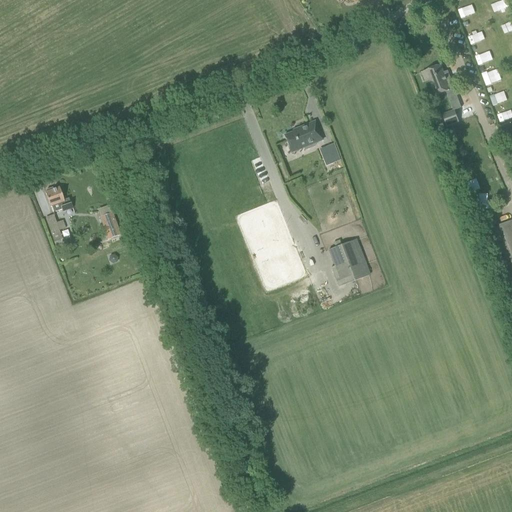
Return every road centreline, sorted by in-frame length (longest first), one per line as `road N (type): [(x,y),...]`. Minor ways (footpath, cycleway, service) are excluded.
road 1 (unclassified): [(0,178),(228,100),(425,0)]
road 2 (track): [(107,138),(252,511)]
